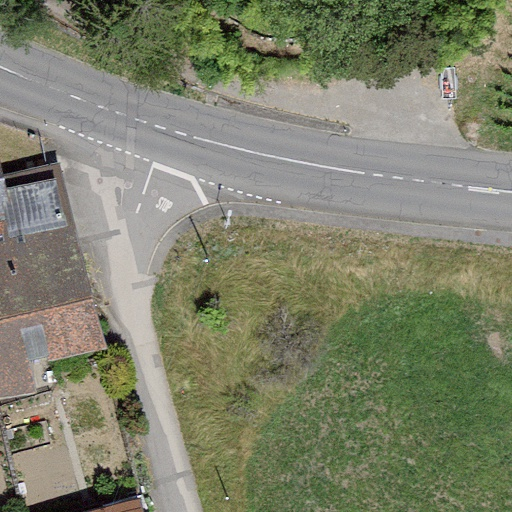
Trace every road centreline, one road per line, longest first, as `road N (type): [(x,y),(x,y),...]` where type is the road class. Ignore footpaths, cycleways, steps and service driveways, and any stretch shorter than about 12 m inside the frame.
road 1 (unclassified): [(124,115),(140,300),(195,511)]
road 2 (tertiary): [(511,194),(178,135),(124,115)]
road 3 (tertiary): [(124,115),(0,68)]
